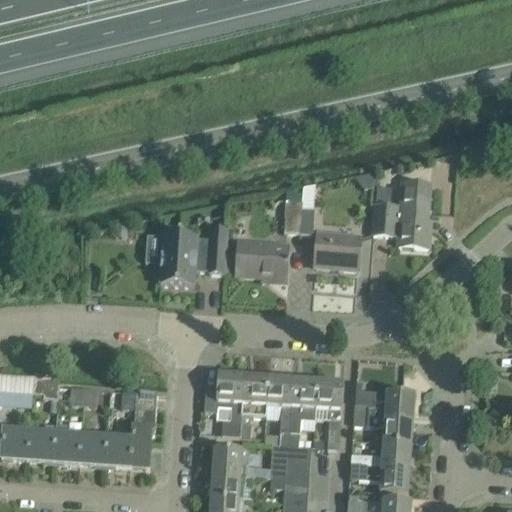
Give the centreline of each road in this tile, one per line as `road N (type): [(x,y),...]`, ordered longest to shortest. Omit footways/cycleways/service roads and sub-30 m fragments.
road 1 (secondary): [(0,189),(511,77)]
road 2 (motorway): [(0,60),(252,0)]
road 3 (residential): [(405,318),(340,336),(188,326)]
road 4 (residential): [(188,326),(58,317),(0,323)]
road 5 (residential): [(447,481),(451,376),(405,318)]
road 6 (residential): [(176,503),(188,326)]
road 7 (residential): [(176,503),(0,492)]
road 8 (residential): [(511,226),(405,318)]
